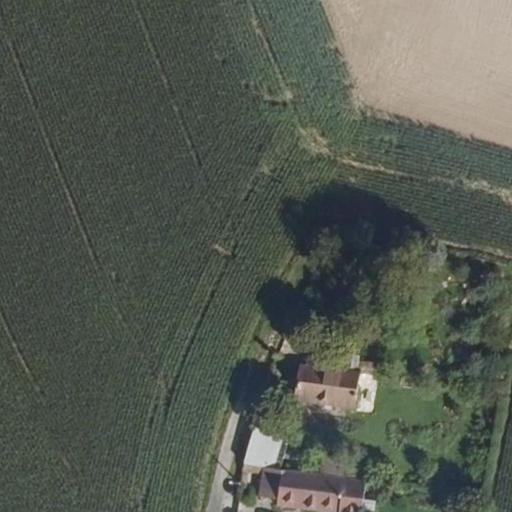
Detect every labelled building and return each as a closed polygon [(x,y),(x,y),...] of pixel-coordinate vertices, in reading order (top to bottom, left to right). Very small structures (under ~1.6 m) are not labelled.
[(353,415),(357,376),(293,369),(289,408),(353,415)] [(275,452),(278,426),(250,422),(238,465),(260,467),(281,469),(283,453),(275,452)] [(345,463),(347,449),(325,447),(322,473),(344,476),(345,463)] [(305,472),(307,460),(292,458),(291,470),(305,472)] [(371,479),(372,466),(345,463),(344,476),(367,478),(371,479)] [(362,511),(367,478),(344,476),(322,473),(305,472),(291,470),(281,469),(260,467),(257,497),(274,499),(273,507),(317,511),(362,511)]
